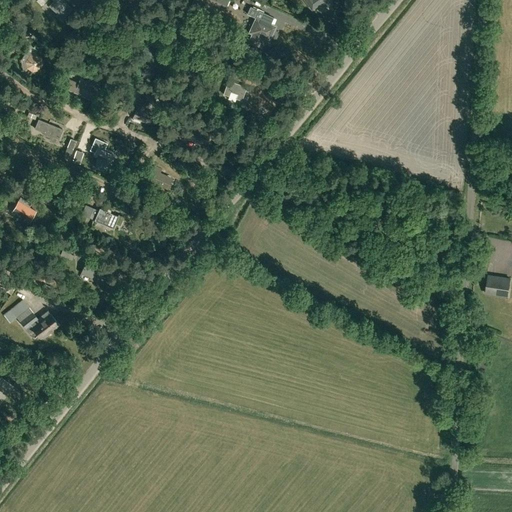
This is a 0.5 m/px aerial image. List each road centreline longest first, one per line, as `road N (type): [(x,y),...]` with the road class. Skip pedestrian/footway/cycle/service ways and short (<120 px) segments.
road 1 (unclassified): [(0,487),(395,0)]
road 2 (unclassified): [(453,511),(482,0)]
road 3 (track): [(246,178),(31,91),(0,70)]
road 4 (track): [(311,100),(93,0)]
road 5 (unknown): [(206,229),(39,152),(19,154),(0,179)]
